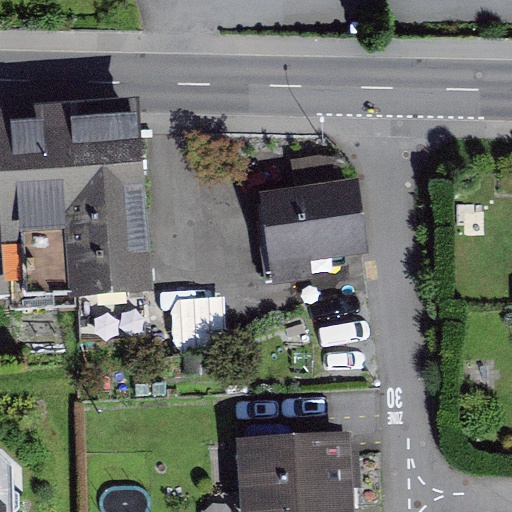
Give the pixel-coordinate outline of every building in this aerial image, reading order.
[(132,125),(66,130),(77,307),(144,303),(132,125)] [(6,177),(0,176),(0,298),(13,297),(14,311),(77,307),(66,130),(3,134),(6,177)] [(350,196),(266,208),(277,280),(305,276),(304,264),(359,256),(350,196)] [(56,511),(57,445),(0,444),(0,511),(56,511)] [(345,511),(342,451),(247,456),(249,511),(345,511)]
